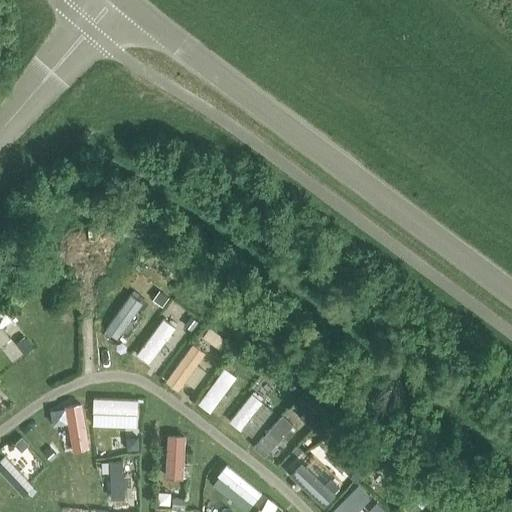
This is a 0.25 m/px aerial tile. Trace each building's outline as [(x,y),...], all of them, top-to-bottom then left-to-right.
[(0,327),(14,319),(5,305),(0,307),(0,327)] [(190,316),(184,324),(191,330),(197,321),(190,316)] [(121,358),(124,323),(109,322),(107,357),(121,358)] [(209,327),(202,336),(210,342),(217,333),(209,327)] [(24,336),(16,343),(24,354),(33,348),(24,336)] [(163,376),(178,393),(207,367),(200,359),(207,353),(199,343),(163,376)] [(269,364),(263,372),(273,380),(279,372),(269,364)] [(0,409),(9,403),(0,391),(0,409)] [(231,418),(252,435),(275,407),(254,391),(231,418)] [(303,391),(297,398),(305,406),(306,405),(311,399),(303,391)] [(95,395),(94,423),(140,425),(141,397),(95,395)] [(311,399),(306,405),(318,415),(323,409),(311,399)] [(255,442),(266,453),(296,423),(285,412),(255,442)] [(169,431),(167,475),(185,476),(187,432),(169,431)] [(21,436),(13,444),(21,451),(28,444),(21,436)] [(138,437),(126,438),(127,449),(139,449),(138,437)] [(126,458),(111,458),(112,497),(127,496),(126,458)] [(75,463),(80,496),(69,498),(71,508),(103,502),(95,459),(75,463)] [(344,484),(333,474),(325,482),(303,459),(291,471),(324,504),(344,484)] [(248,509),(263,490),(229,462),(213,481),(248,509)] [(351,488),(337,511),(354,511),(364,495),(351,488)] [(173,496),(172,506),(184,508),(185,498),(173,496)] [(266,502),(262,509),(266,511),(269,511),(273,506),(266,502)]
